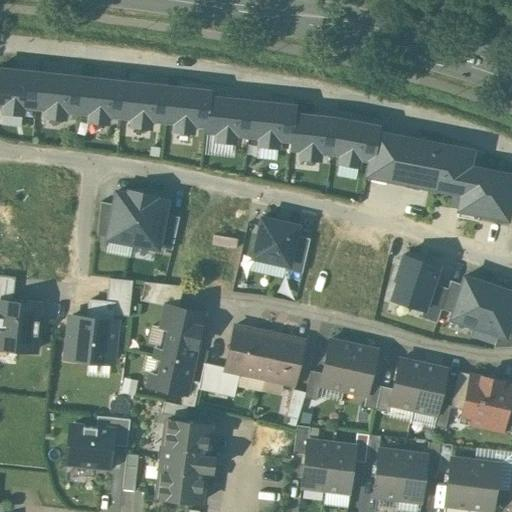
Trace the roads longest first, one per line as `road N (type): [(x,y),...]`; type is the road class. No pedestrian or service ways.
road 1 (residential): [(511,153),(261,78),(0,43)]
road 2 (residential): [(511,263),(358,217),(88,162)]
road 3 (tertiary): [(511,70),(172,0)]
road 4 (residential): [(511,363),(216,302)]
road 5 (residential): [(88,162),(77,283)]
